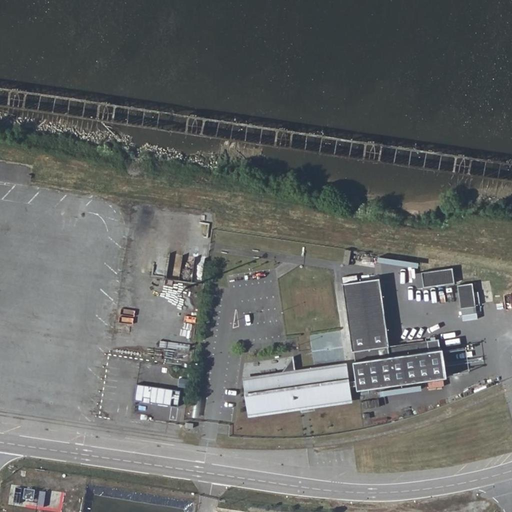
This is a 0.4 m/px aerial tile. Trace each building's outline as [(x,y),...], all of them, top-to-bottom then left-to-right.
[(453,271),(424,274),(425,290),(454,287),(453,271)] [(471,272),(455,273),(456,283),(472,282),(471,272)] [(343,289),(355,386),(345,387),(343,370),(293,377),(291,361),(277,379),(244,383),(248,418),(297,413),(297,403),(305,403),(310,411),(348,406),(346,395),(356,394),(357,398),(447,387),(442,349),(428,350),(429,356),(390,361),(379,284),(343,289)] [(475,309),(474,287),(459,289),(461,310),(475,309)] [(138,386),(137,400),(174,406),(177,391),(138,386)] [(305,403),(297,403),(297,413),(310,411),(305,403)]
